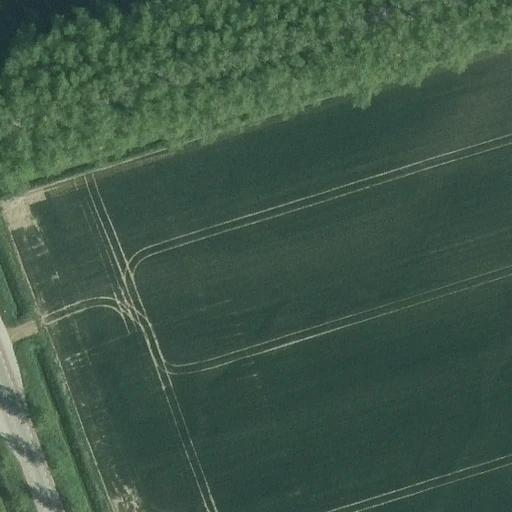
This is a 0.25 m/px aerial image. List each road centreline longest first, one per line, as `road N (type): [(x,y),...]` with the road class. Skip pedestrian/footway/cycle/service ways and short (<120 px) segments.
road 1 (unclassified): [(0,124),(451,0)]
road 2 (tertiary): [(56,511),(0,367)]
